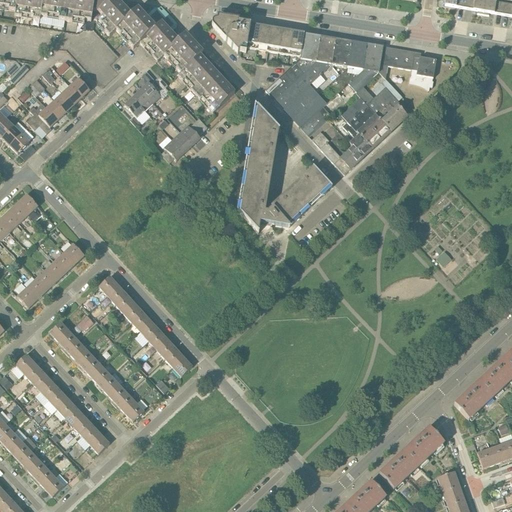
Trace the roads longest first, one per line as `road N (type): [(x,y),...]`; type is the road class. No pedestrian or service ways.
road 1 (residential): [(344,193),(196,25)]
road 2 (residential): [(27,171),(196,25)]
road 3 (residential): [(344,193),(462,82),(466,62)]
road 4 (residential): [(326,498),(209,370)]
road 5 (residential): [(27,335),(131,446)]
road 6 (residential): [(209,370),(107,259)]
road 7 (residential): [(326,498),(430,404)]
road 8 (residential): [(424,36),(293,14)]
